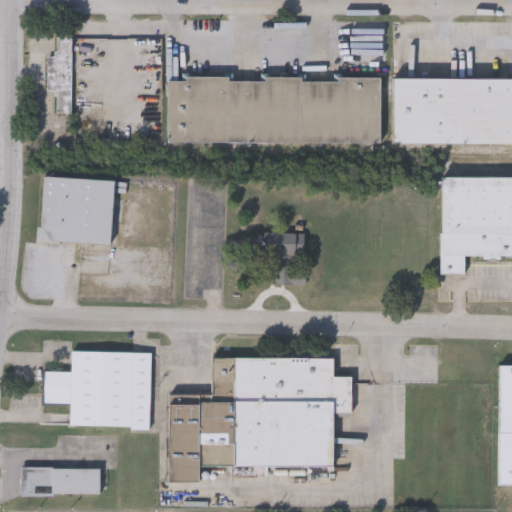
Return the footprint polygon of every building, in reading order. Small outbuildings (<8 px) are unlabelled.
[(47,91),(47,57),(56,58),(56,39),(71,39),(71,113),(54,113),(54,91),(47,91)] [(511,143),(392,143),(392,78),(511,78),(511,143)] [(381,80),(380,144),(167,143),(167,79),(381,80)] [(511,177),(511,258),(464,258),(464,275),(440,275),(441,177),(511,177)] [(42,178),(113,181),(111,245),(39,242),(42,178)] [(306,286),(268,286),(269,254),(256,254),(256,234),(304,234),(304,256),(295,256),(295,271),(306,271),(306,286)] [(151,354),(149,429),(69,427),(70,406),(43,405),(44,372),(71,373),(71,352),(151,354)] [(167,404),(211,404),(212,358),(333,360),(333,378),(352,378),(351,416),(333,416),(332,469),(198,467),(197,482),(167,482),(167,404)] [(511,485),(497,485),(499,366),(511,366),(511,485)] [(100,495),(21,495),(21,468),(100,468),(100,495)]
